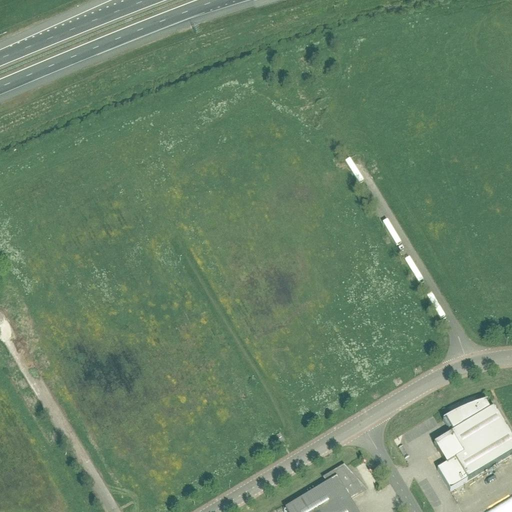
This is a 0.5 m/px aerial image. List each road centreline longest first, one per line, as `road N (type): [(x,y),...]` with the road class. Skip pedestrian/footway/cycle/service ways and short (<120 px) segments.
road 1 (motorway): [(0,88),(221,0)]
road 2 (unclassified): [(473,365),(358,167)]
road 3 (unclassified): [(112,511),(0,327)]
road 4 (tertiary): [(360,424),(215,511)]
road 5 (motorway): [(146,0),(0,59)]
road 6 (tertiary): [(473,365),(360,424)]
